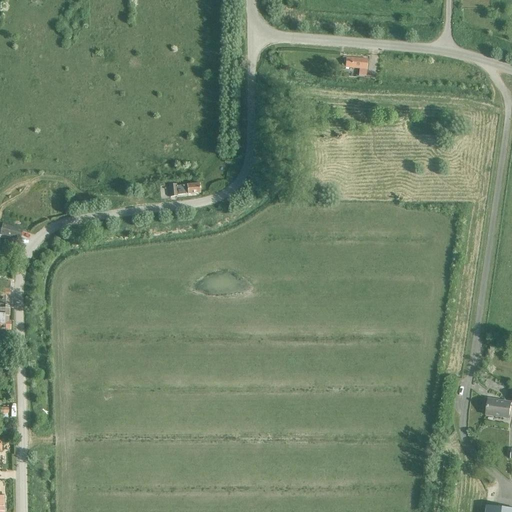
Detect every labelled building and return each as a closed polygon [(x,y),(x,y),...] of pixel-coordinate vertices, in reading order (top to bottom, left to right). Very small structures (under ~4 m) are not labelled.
[(359,68),(358,75),(365,76),(366,69),(367,59),(345,57),(345,64),(341,64),(341,66),(359,68)] [(187,195),(200,193),(199,184),(186,185),(186,186),(176,187),(175,185),(169,186),(170,198),(177,197),(176,196),(187,194),(187,195)] [(22,230),(3,226),(0,236),(20,240),(22,230)] [(0,329),(9,330),(10,321),(8,320),(9,282),(0,281),(0,329)] [(508,419),(511,403),(488,399),(485,415),(508,419)]
